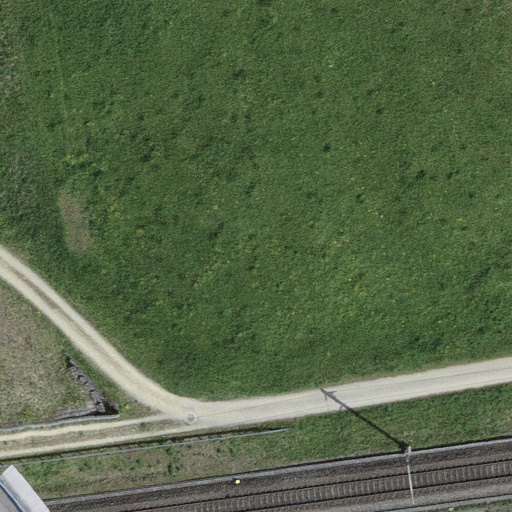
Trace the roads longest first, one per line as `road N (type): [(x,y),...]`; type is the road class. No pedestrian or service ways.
road 1 (track): [(511,369),(204,418)]
road 2 (track): [(0,259),(135,383),(204,418)]
road 3 (track): [(204,418),(0,444)]
